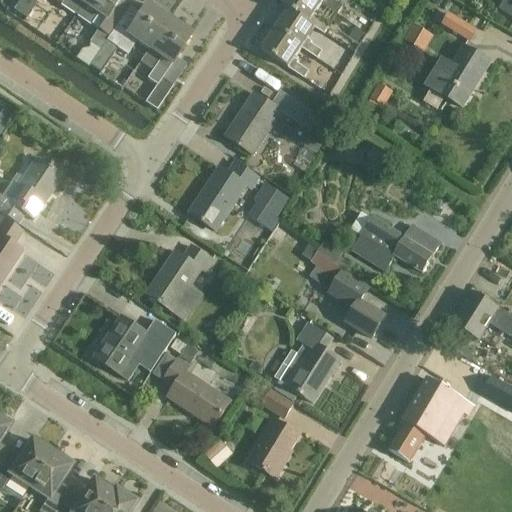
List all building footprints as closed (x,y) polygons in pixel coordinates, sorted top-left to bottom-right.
[(61,6),(76,16),(82,6),(86,0),(51,0),(61,6)] [(120,0),(86,0),(82,6),(76,16),(98,31),(89,44),(89,50),(82,50),(77,57),(90,66),(115,29),(125,15),(114,8),(120,0)] [(313,15),(321,5),(313,0),(287,0),(282,8),(289,13),(315,30),(323,35),(328,28),(317,20),(318,18),(313,15)] [(313,0),(321,5),(336,15),(341,8),(330,1),(330,0),(313,0)] [(511,0),(505,0),(499,12),(505,16),(511,19),(511,0)] [(149,50),(169,21),(146,6),(126,36),(115,29),(90,66),(101,74),(117,51),(127,57),(137,42),(149,50)] [(276,32),(302,50),(317,60),(322,52),(311,45),(312,44),(308,41),(315,30),(289,13),(276,32)] [(470,43),(476,32),(449,15),(443,26),(470,43)] [(370,39),(378,29),(363,17),(354,27),(370,39)] [(172,88),(161,81),(191,36),(169,21),(149,50),(161,59),(146,80),(156,87),(144,104),(156,112),(172,88)] [(356,29),(350,38),(357,44),(363,35),(356,29)] [(262,53),(279,64),(303,80),(308,73),(298,65),(299,64),(294,61),(302,50),(276,32),(262,53)] [(426,88),(445,99),(462,110),(489,65),(463,49),(453,67),(442,60),(426,88)] [(399,103),(411,88),(398,78),(386,93),(399,103)] [(225,140),(241,150),(251,157),(279,115),(303,131),(313,115),(280,93),(271,106),(254,95),(225,140)] [(3,111),(0,116),(0,122),(7,127),(13,118),(3,111)] [(337,144),(339,132),(322,130),(320,142),(337,144)] [(320,169),(331,153),(319,145),(308,160),(320,169)] [(386,145),(382,159),(399,164),(403,150),(386,145)] [(0,214),(15,225),(22,214),(31,221),(60,178),(61,179),(66,173),(50,162),(46,168),(35,161),(7,202),(0,197),(0,214)] [(258,179),(251,175),(235,164),(227,175),(219,170),(189,216),(215,232),(244,188),(250,191),(258,179)] [(252,202),(278,220),(290,201),(264,184),(252,202)] [(0,282),(20,253),(12,247),(20,234),(0,220),(0,282)] [(440,246),(423,235),(412,228),(404,240),(372,220),(364,232),(352,252),(385,272),(394,257),(422,275),(440,246)] [(324,243),(317,253),(334,265),(341,255),(324,243)] [(203,295),(191,287),(200,273),(205,276),(214,264),(190,248),(183,259),(176,254),(147,297),(185,323),(203,295)] [(345,297),(340,303),(354,312),(346,324),(372,340),(385,320),(360,305),(368,290),(318,257),(312,265),(338,283),(334,289),(345,297)] [(473,295),(453,329),(470,339),(478,344),(489,325),(508,337),(511,339),(511,318),(490,306),(473,295)] [(121,319),(94,360),(120,376),(128,382),(140,365),(131,359),(147,336),(138,330),(121,319)] [(301,399),(302,398),(313,405),(340,362),(325,353),(332,342),(308,327),(298,343),(303,346),(297,356),(292,353),(274,380),(278,382),(278,383),(298,396),(297,397),(301,399)] [(210,366),(247,390),(252,381),(215,357),(210,366)] [(213,429),(224,412),(229,404),(184,375),(189,368),(178,361),(163,383),(173,390),(168,399),(213,429)] [(388,453),(406,464),(409,466),(425,440),(446,453),(471,410),(426,383),(401,425),(404,427),(388,453)] [(291,408),(270,394),(264,390),(258,399),(265,403),(262,408),(283,421),(291,408)] [(0,422),(0,464),(4,458),(0,455),(0,440),(8,429),(9,429),(9,428),(0,422)] [(298,438),(282,428),(273,422),(248,463),(276,481),(286,464),(283,462),(298,438)] [(511,424),(495,462),(511,469),(511,424)] [(10,478),(28,489),(50,455),(29,441),(28,442),(29,443),(15,465),(4,458),(0,464),(0,490),(1,491),(10,478)] [(206,457),(217,470),(233,455),(222,443),(206,457)] [(50,455),(28,489),(46,501),(39,511),(57,511),(66,498),(56,491),(70,469),(71,469),(72,468),(50,455)] [(101,511),(113,495),(112,494),(91,481),(91,482),(92,483),(77,505),(66,498),(57,511),(101,511)] [(113,495),(101,511),(129,511),(135,505),(114,491),(112,494),(113,495)]
